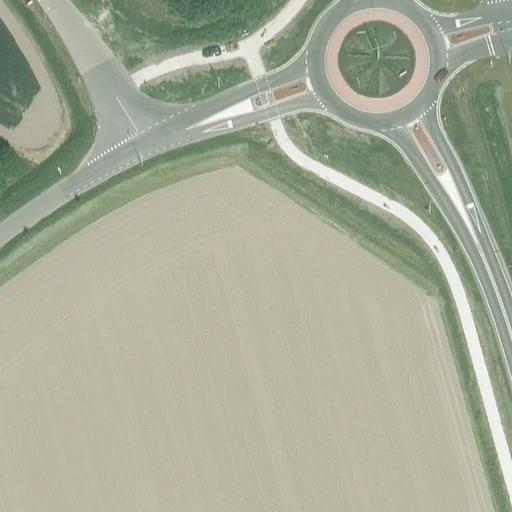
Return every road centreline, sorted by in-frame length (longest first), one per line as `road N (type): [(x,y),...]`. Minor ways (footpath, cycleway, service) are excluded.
road 1 (unclassified): [(143,147),(50,0)]
road 2 (unclassified): [(0,236),(143,147)]
road 3 (secondary): [(476,245),(478,229),(430,127),(425,97)]
road 4 (secondary): [(379,123),(409,150),(462,236),(476,245)]
road 5 (unclassified): [(313,55),(290,74),(196,114),(186,130)]
road 6 (unclassified): [(186,130),(203,133),(303,103),(331,105)]
